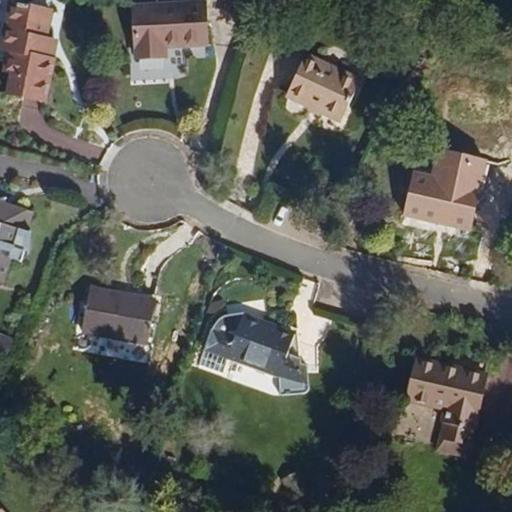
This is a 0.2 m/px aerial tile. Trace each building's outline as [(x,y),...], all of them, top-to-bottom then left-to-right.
[(44,100),(53,58),(48,57),(51,38),(44,35),(50,7),(17,0),(11,0),(1,47),(6,49),(2,69),(9,71),(5,91),(44,100)] [(202,40),(198,0),(195,0),(130,5),(133,55),(164,53),(163,43),(202,40)] [(343,119),(360,79),(304,55),(288,95),(343,119)] [(475,226),(482,188),(487,188),(491,165),(485,157),(478,154),(473,156),(468,161),(463,183),(416,174),(408,216),(441,223),(442,219),(475,226)] [(24,232),(28,213),(0,204),(0,284),(2,285),(8,261),(20,264),(22,255),(28,256),(29,232),(24,232)] [(146,342),(155,300),(91,285),(82,326),(146,342)] [(285,361),(292,336),(243,318),(244,314),(227,315),(220,319),(214,325),(200,366),(224,374),(231,352),(277,368),(277,388),(298,395),(305,393),(305,368),(285,361)] [(477,427),(488,374),(420,359),(411,398),(450,407),(447,422),(477,427)]
